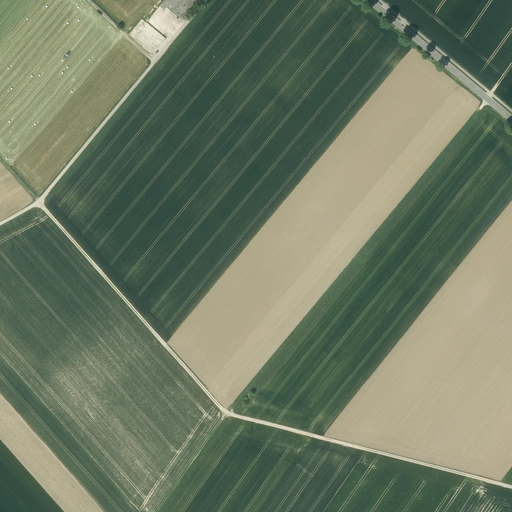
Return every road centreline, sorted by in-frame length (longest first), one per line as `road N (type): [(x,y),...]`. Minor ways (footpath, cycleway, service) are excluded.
road 1 (track): [(87,0),(362,256),(511,331)]
road 2 (track): [(511,68),(229,417)]
road 3 (track): [(229,417),(511,489)]
road 4 (track): [(38,202),(229,417)]
road 5 (track): [(205,0),(38,202)]
road 6 (tertiary): [(511,120),(368,0)]
